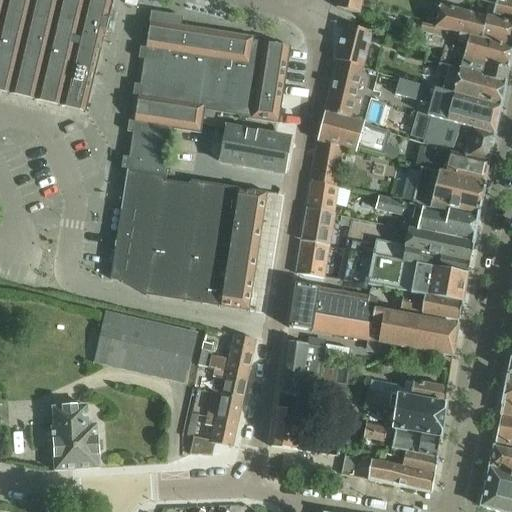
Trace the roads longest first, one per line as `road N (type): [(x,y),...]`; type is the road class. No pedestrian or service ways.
road 1 (residential): [(318,17),(243,478)]
road 2 (residential): [(452,511),(511,225)]
road 3 (residential): [(115,498),(226,489),(243,478)]
